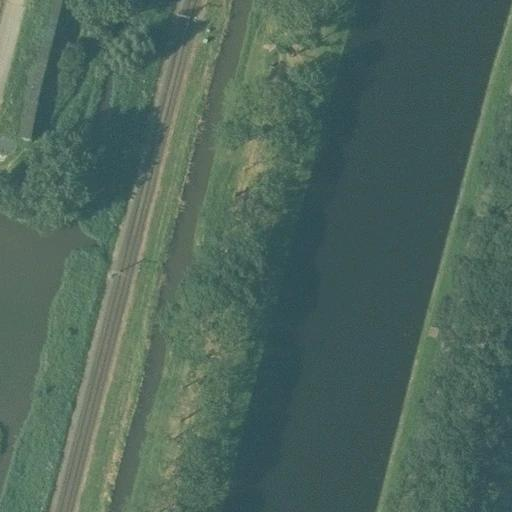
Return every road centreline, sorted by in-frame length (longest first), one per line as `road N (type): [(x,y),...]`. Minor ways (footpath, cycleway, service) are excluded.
road 1 (track): [(197,511),(333,0)]
road 2 (track): [(264,0),(205,234)]
